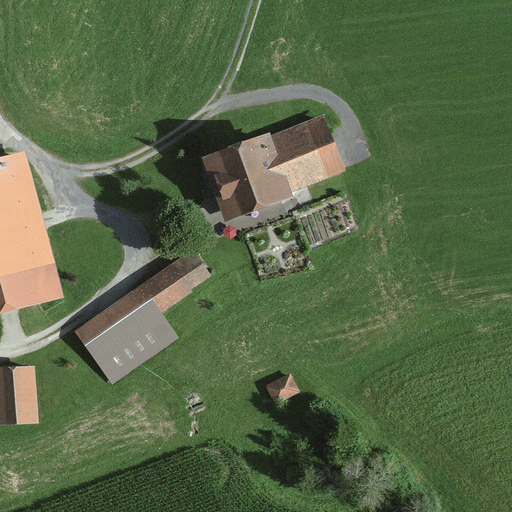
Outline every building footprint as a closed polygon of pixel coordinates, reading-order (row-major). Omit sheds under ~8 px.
[(256,135),(191,160),(215,219),(341,169),(322,121),(260,146),(256,135)] [(0,305),(56,288),(14,153),(0,157),(0,305)] [(190,251),(74,334),(111,386),(171,343),(154,320),(210,280),(190,251)] [(25,369),(0,370),(0,426),(30,424),(25,369)] [(288,379),(268,390),(276,404),(296,393),(288,379)]
